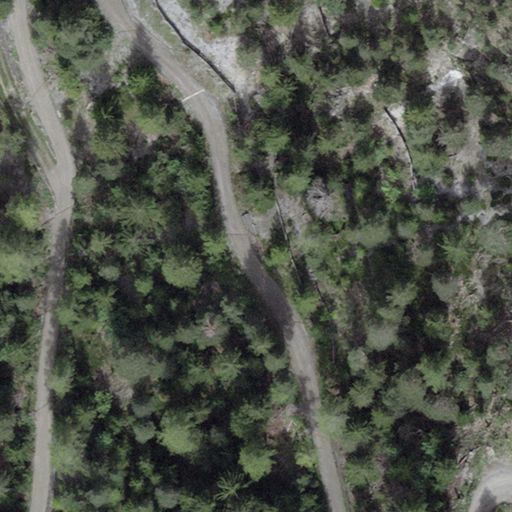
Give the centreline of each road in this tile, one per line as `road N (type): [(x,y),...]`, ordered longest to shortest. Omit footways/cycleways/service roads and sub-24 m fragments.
road 1 (track): [(106,0),(189,87),(211,122),(222,191),(252,267),(299,345),(340,511)]
road 2 (track): [(39,511),(66,171),(26,55),(20,0)]
road 3 (track): [(62,202),(0,54)]
